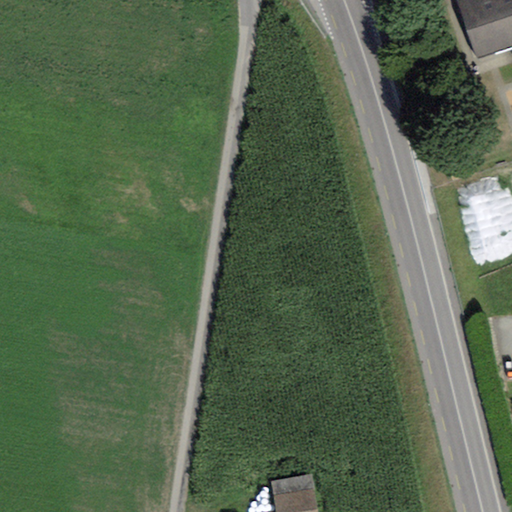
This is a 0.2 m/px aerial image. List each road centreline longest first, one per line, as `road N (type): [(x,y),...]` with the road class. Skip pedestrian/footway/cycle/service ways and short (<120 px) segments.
road 1 (secondary): [(345,0),(400,172),(479,511)]
road 2 (track): [(248,0),(175,511)]
